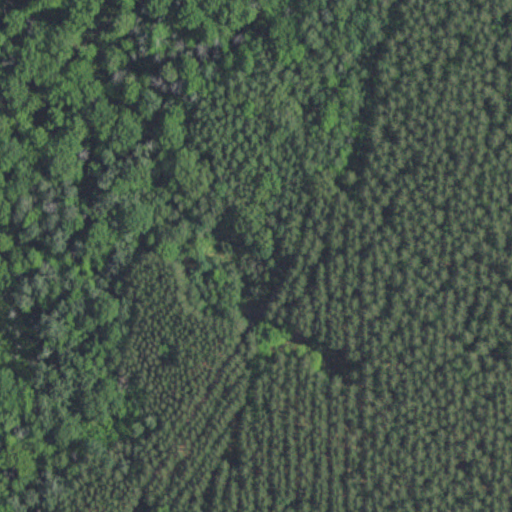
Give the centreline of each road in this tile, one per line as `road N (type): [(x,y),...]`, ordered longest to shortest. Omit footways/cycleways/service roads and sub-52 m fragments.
road 1 (track): [(383,0),(359,66),(220,320)]
road 2 (track): [(132,511),(220,320)]
